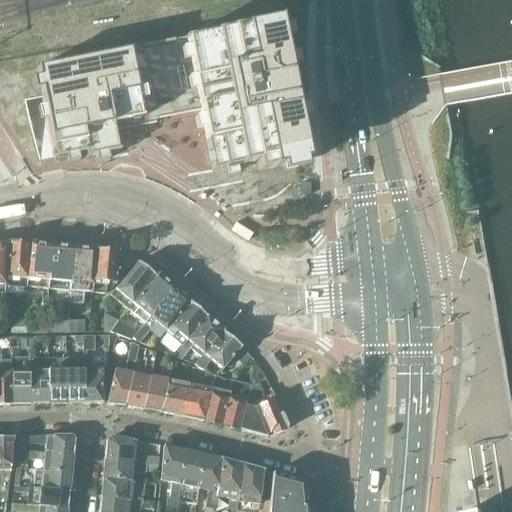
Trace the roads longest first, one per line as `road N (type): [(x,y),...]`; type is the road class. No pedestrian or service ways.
road 1 (unclassified): [(97,192),(259,297),(374,301)]
road 2 (unclassified): [(371,266),(268,266),(226,249),(148,197),(97,192)]
road 3 (residential): [(87,418),(371,471)]
road 4 (secondary): [(409,265),(363,0)]
road 5 (secondary): [(342,0),(371,266)]
road 6 (secondary): [(408,477),(412,301)]
road 7 (secondary): [(374,301),(371,471)]
